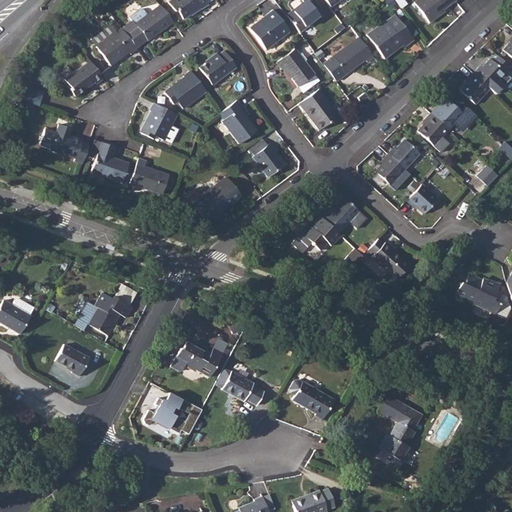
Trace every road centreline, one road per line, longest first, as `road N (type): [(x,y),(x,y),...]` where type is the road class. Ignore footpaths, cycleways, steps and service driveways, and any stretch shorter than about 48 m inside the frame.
road 1 (residential): [(202,268),(511,380)]
road 2 (residential): [(325,169),(502,0)]
road 3 (residential): [(0,193),(187,263)]
road 4 (residential): [(91,439),(193,467),(278,446)]
road 5 (residential): [(187,263),(97,428)]
road 6 (residential): [(325,169),(306,158),(261,97),(255,68),(222,22)]
road 7 (residential): [(476,242),(458,229),(415,241),(325,169)]
road 8 (residential): [(202,268),(325,169)]
road 9 (residential): [(222,22),(129,83),(109,111)]
